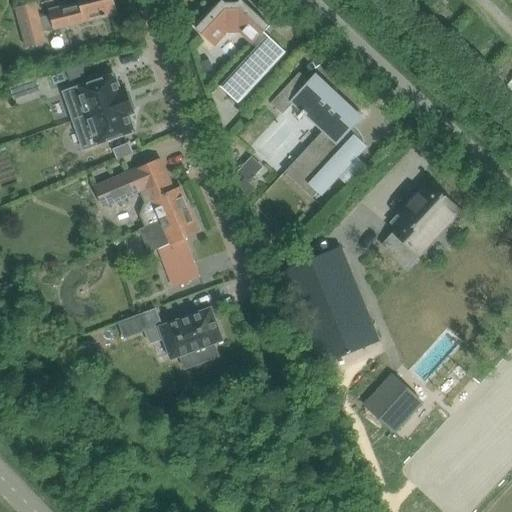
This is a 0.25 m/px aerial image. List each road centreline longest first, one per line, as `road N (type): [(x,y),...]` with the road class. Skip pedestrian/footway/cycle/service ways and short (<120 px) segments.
road 1 (unclassified): [(346,511),(141,0)]
road 2 (unclassified): [(511,194),(305,0)]
